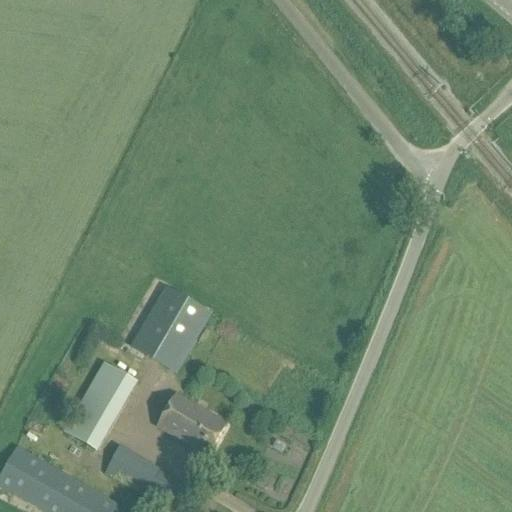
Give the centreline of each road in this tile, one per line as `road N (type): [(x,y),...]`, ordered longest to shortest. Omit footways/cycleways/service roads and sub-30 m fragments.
road 1 (unclassified): [(302,511),(436,183)]
road 2 (unclassified): [(436,183),(416,170),(278,0)]
